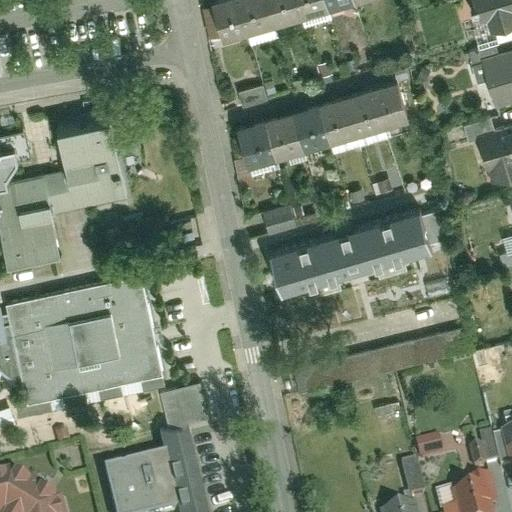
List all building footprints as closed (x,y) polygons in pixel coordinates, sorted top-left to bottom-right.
[(245,27),(236,0),(207,0),(219,36),(245,27)] [(272,19),(265,0),(236,0),(245,27),(272,19)] [(298,11),(294,0),(265,0),(272,19),(298,11)] [(325,3),(323,0),(294,0),(298,11),(325,3)] [(511,0),(469,0),(476,19),(486,16),(491,30),(511,23),(511,0)] [(511,98),(511,46),(477,58),(492,105),(511,98)] [(406,115),(393,75),(367,83),(379,123),(406,115)] [(379,123),(367,83),(340,92),(353,131),(379,123)] [(266,84),(241,88),(243,100),(268,96),(266,84)] [(353,131),(340,92),(314,100),(326,140),(353,131)] [(326,140),(314,100),(287,108),(300,148),(326,140)] [(300,148),(287,108),(261,116),(273,156),(300,148)] [(0,186),(0,191),(16,261),(72,248),(63,209),(128,194),(108,109),(57,121),(69,170),(0,186)] [(273,156),(261,116),(234,125),(247,165),(273,156)] [(511,121),(477,132),(491,182),(511,175),(511,121)] [(267,204),(272,228),(305,221),(300,197),(267,204)] [(435,242),(423,202),(400,209),(413,249),(435,242)] [(413,249),(400,209),(377,216),(390,256),(413,249)] [(390,256),(377,216),(355,223),(367,263),(390,256)] [(367,263),(355,223),(332,231),(345,270),(367,263)] [(345,270),(332,231),(309,238),(322,278),(345,270)] [(322,278),(309,238),(287,245),(299,285),(322,278)] [(299,285),(287,245),(264,252),(276,292),(299,285)] [(166,374),(144,273),(12,301),(34,403),(166,374)] [(456,331),(296,370),(306,410),(466,372),(456,331)] [(214,422),(207,380),(164,387),(171,429),(214,422)] [(511,429),(499,433),(511,493),(511,429)] [(208,511),(190,432),(159,440),(163,459),(108,472),(117,511),(208,511)] [(419,441),(424,459),(455,451),(449,432),(419,441)] [(425,460),(408,462),(412,495),(429,493),(425,460)] [(0,511),(68,511),(65,500),(17,472),(0,475),(0,511)] [(496,505),(489,475),(471,480),(474,489),(450,495),(453,509),(441,511),(440,511),(488,511),(487,508),(496,505)]
